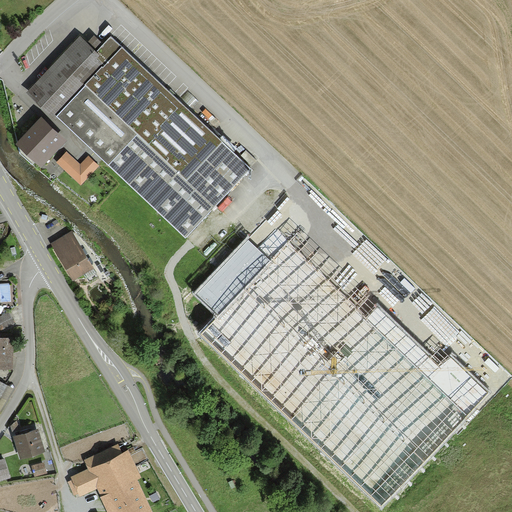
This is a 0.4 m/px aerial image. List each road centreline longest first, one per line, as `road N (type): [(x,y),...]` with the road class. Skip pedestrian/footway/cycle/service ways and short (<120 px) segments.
road 1 (tertiary): [(194,511),(44,263)]
road 2 (residential): [(44,263),(33,283),(25,381),(0,423)]
road 3 (unknown): [(25,381),(66,470),(91,468),(116,445)]
